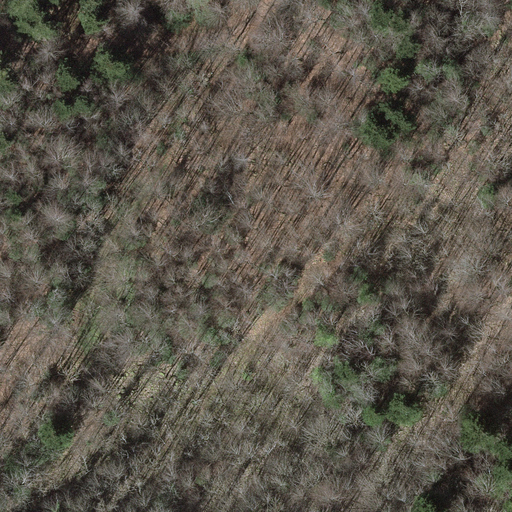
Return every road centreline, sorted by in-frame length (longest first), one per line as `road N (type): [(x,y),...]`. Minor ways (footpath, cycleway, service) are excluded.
road 1 (track): [(33,511),(172,433),(288,282),(370,223)]
road 2 (track): [(0,45),(187,41),(223,33),(272,0)]
